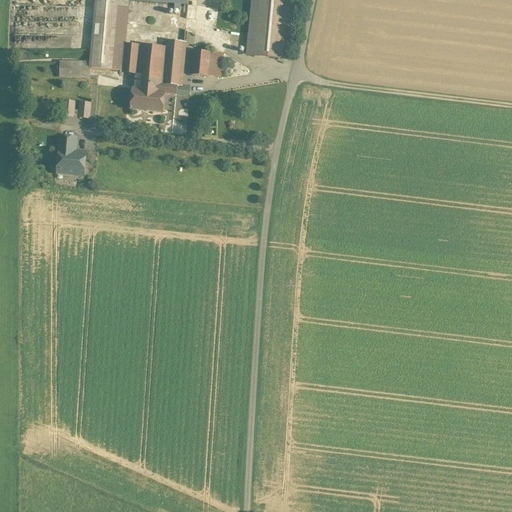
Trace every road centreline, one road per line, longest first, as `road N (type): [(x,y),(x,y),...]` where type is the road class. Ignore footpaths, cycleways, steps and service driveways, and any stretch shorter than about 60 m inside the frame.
road 1 (track): [(249,511),(264,222),(290,78)]
road 2 (track): [(511,104),(290,78)]
road 3 (track): [(276,151),(96,131)]
road 4 (track): [(290,78),(203,33),(204,0)]
